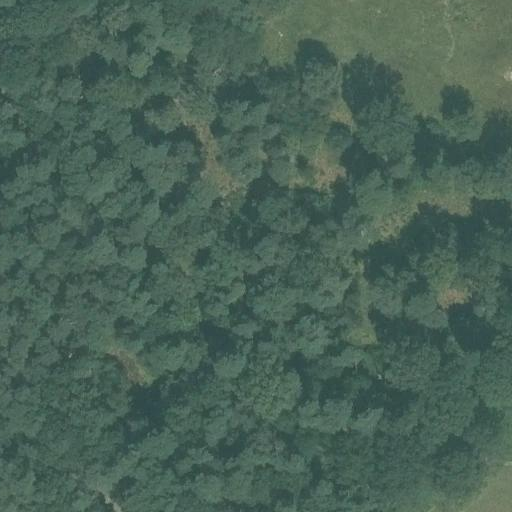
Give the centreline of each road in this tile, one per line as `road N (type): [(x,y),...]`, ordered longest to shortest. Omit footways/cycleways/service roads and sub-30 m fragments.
road 1 (track): [(395,511),(511,288)]
road 2 (unclassified): [(113,511),(0,432)]
